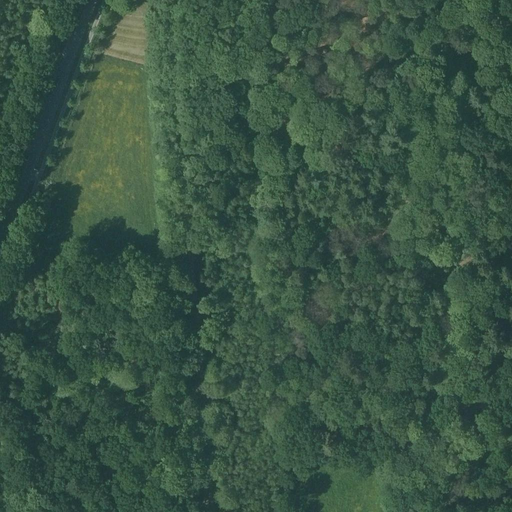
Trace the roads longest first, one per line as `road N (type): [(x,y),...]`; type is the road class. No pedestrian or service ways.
road 1 (track): [(174,0),(209,511)]
road 2 (secondary): [(0,235),(90,0)]
